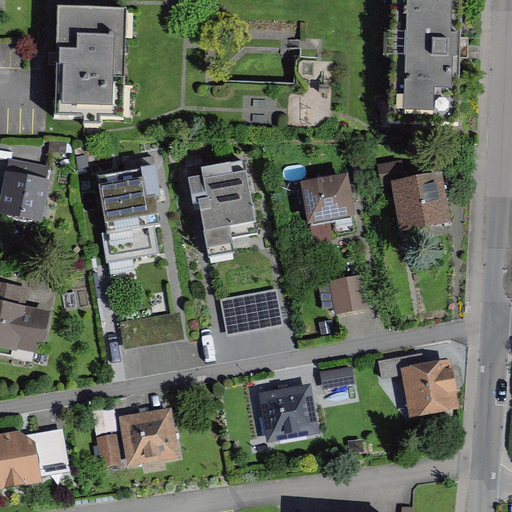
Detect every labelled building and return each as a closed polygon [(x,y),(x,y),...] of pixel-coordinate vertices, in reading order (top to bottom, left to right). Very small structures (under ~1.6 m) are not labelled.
[(462,0),(393,0),(392,34),(401,34),(400,59),(391,59),(390,102),(399,102),(398,124),(459,126),(462,0)] [(118,11),(58,9),(57,54),(60,54),(60,66),(56,66),(55,118),(115,120),(116,89),(124,89),(126,40),(117,39),(118,11)] [(366,162),(352,164),(356,186),(369,184),(366,162)] [(48,170),(12,163),(9,184),(2,183),(0,193),(7,194),(4,211),(39,218),(48,170)] [(244,163),(201,170),(203,177),(188,180),(193,206),(199,205),(205,237),(229,232),(230,240),(257,235),(244,163)] [(380,168),(383,183),(403,180),(400,165),(380,168)] [(150,168),(97,177),(107,233),(102,234),(107,264),(159,255),(154,227),(160,226),(156,199),(161,198),(156,168),(151,169),(150,168)] [(345,179),(305,186),(312,226),(334,223),(335,229),(353,226),(348,196),(354,195),(353,186),(346,187),(345,179)] [(437,181),(398,188),(405,228),(444,221),(437,181)] [(2,248),(2,261),(20,261),(20,248),(2,248)] [(361,278),(332,283),(338,313),(366,308),(361,278)] [(25,291),(0,285),(0,353),(34,360),(39,334),(45,335),(49,317),(27,312),(25,319),(19,318),(25,291)] [(75,292),(62,294),(65,309),(77,307),(75,292)] [(272,294),(225,302),(231,334),(278,325),(272,294)] [(175,314),(117,324),(121,350),(179,340),(175,314)] [(324,398),(359,394),(355,365),(321,369),(324,398)] [(451,366),(408,374),(415,412),(458,404),(455,390),(459,384),(458,376),(452,372),(451,366)] [(273,397),(266,399),(272,436),(312,430),(306,392),(291,394),(291,389),(272,392),(273,397)] [(134,421),(126,422),(133,460),(173,454),(166,416),(152,418),(151,412),(133,415),(134,421)] [(19,437),(0,439),(0,485),(37,479),(32,446),(19,437)] [(114,437),(99,440),(104,465),(118,462),(114,437)]
